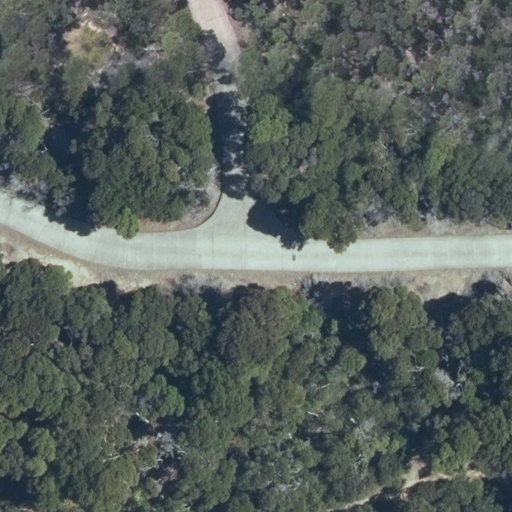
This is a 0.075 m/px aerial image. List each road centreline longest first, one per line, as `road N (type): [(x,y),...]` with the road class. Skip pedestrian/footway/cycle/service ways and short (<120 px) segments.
road 1 (track): [(511,252),(228,254),(101,238),(0,202)]
road 2 (track): [(193,0),(219,49),(232,104),(238,162),(228,254)]
